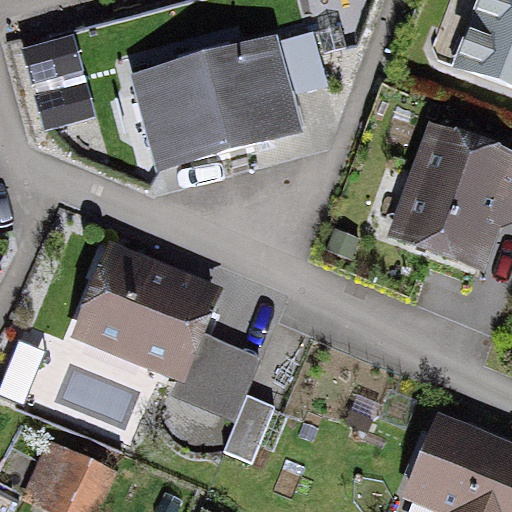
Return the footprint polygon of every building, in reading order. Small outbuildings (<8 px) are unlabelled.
[(511,0),(479,0),(472,21),(478,24),(460,69),(511,88),(511,0)] [(183,82),(141,93),(161,169),(297,133),(273,43),(233,54),(230,42),(176,57),(183,82)] [(511,178),(511,163),(434,135),(396,235),(479,266),(511,178)] [(212,297),(112,256),(80,334),(180,375),(212,297)] [(272,408),(246,398),(224,453),(251,463),(272,408)] [(511,511),(511,453),(439,424),(409,497),(445,511),(511,511)] [(93,511),(111,475),(51,447),(37,478),(55,486),(44,509),(49,511),(93,511)]
